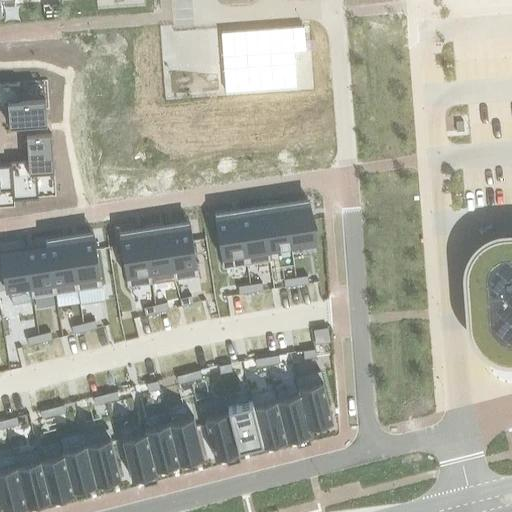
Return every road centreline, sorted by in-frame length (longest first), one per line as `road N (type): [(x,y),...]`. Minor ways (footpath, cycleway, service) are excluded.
road 1 (residential): [(369,452),(333,16)]
road 2 (residential): [(369,452),(146,511)]
road 3 (residential): [(470,496),(456,443),(461,429),(369,452)]
